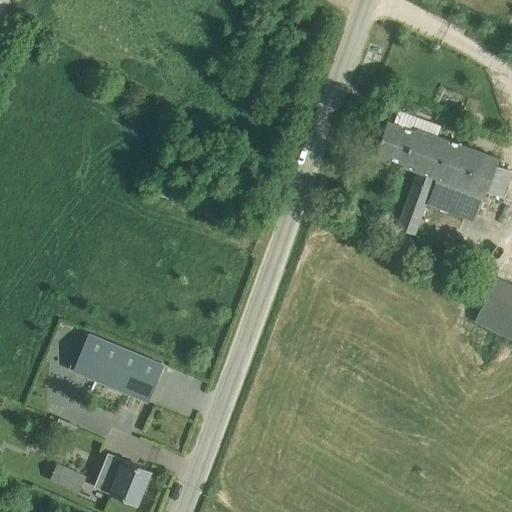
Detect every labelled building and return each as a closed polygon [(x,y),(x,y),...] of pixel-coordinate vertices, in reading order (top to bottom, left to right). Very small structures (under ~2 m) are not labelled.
[(414,130),(388,120),(376,152),(404,164),(403,166),(417,172),(397,227),(415,236),(434,189),(431,188),(435,177),(486,197),(489,191),(499,165),(501,160),(415,127),(414,130)] [(511,287),(496,280),(473,323),(511,342),(511,287)] [(95,332),(80,369),(154,399),(169,362),(95,332)] [(133,463),(111,454),(98,487),(138,503),(152,471),(133,463)] [(87,476),(62,465),(55,482),(80,492),(87,476)] [(54,502),(50,511),(51,511),(56,511),(60,505),(54,502)]
